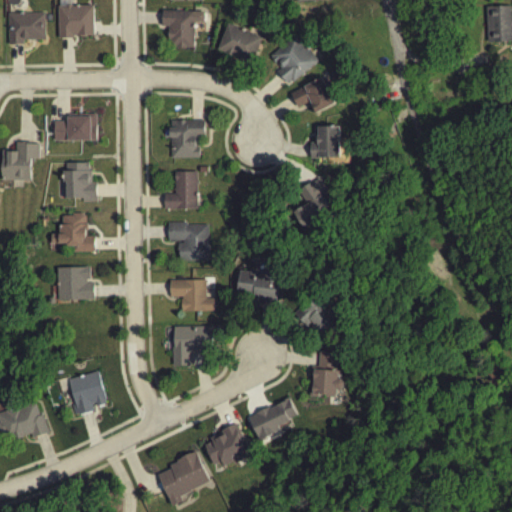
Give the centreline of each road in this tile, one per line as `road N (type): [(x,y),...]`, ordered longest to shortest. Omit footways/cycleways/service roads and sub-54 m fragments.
road 1 (residential): [(156,428),(133,365),(127,0)]
road 2 (residential): [(0,494),(222,396),(250,378),(259,360)]
road 3 (residential): [(258,149),(247,107),(206,87),(0,87)]
road 4 (residential): [(384,0),(426,169),(460,255)]
